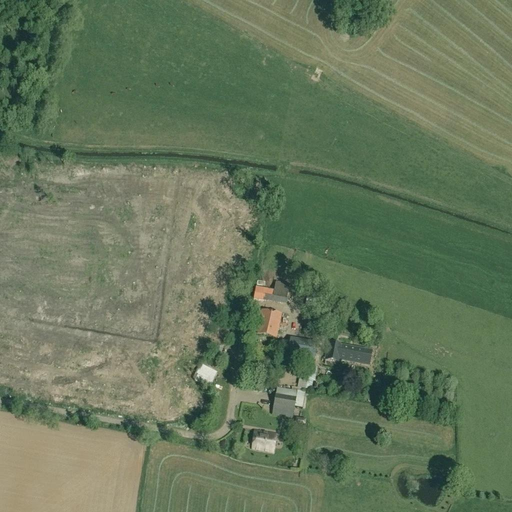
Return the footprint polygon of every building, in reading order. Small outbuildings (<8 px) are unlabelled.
[(256,289),(254,301),(263,302),(264,299),(286,303),(290,285),(277,283),(275,290),(264,288),(264,290),(256,289)] [(321,325),(315,324),(321,297),(307,294),(304,306),(306,306),(303,326),(304,326),(303,331),(319,335),(321,325)] [(277,338),(280,315),(262,312),(261,316),(254,315),(253,321),(260,322),(258,335),(277,338)] [(315,361),(317,342),(289,338),(287,356),(315,361)] [(329,344),(326,358),(367,366),(370,351),(329,344)] [(299,389),(311,391),(316,366),(304,364),(299,389)] [(304,394),(277,389),(273,408),(293,412),(294,407),(301,409),(304,394)] [(295,426),(304,427),(305,421),(297,419),(295,426)] [(276,435),(255,432),(252,450),(274,453),(276,435)]
